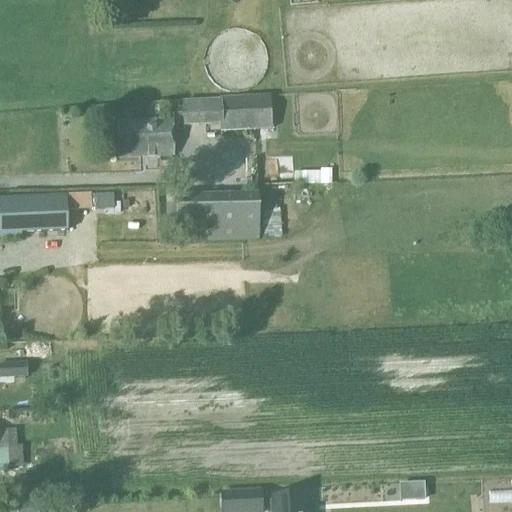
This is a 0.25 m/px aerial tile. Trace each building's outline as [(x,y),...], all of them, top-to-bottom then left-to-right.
[(269,93),(216,97),(218,122),(218,132),(271,129),(269,93)] [(181,124),(218,122),(216,97),(180,99),(181,124)] [(159,157),(170,157),(174,156),(172,120),(116,123),(118,159),(159,157)] [(171,170),(170,157),(159,157),(160,170),(171,170)] [(328,167),(301,167),(300,182),(327,183),(328,167)] [(256,191),(173,191),(173,241),(258,241),(256,191)] [(113,211),(113,196),(102,196),(102,211),(113,211)] [(66,199),(0,201),(0,242),(21,242),(21,238),(67,236),(66,199)] [(6,337),(14,336),(9,309),(2,311),(6,337)] [(29,336),(29,350),(48,350),(48,336),(29,336)] [(8,360),(0,361),(0,378),(10,377),(8,360)] [(13,377),(28,376),(28,362),(13,363),(13,377)] [(400,502),(424,501),(424,483),(399,484),(400,502)] [(260,511),(260,493),(233,494),(221,495),(221,511),(260,511)] [(302,511),(303,498),(272,499),(272,511),(302,511)] [(343,511),(344,505),(331,503),(329,511),(343,511)]
